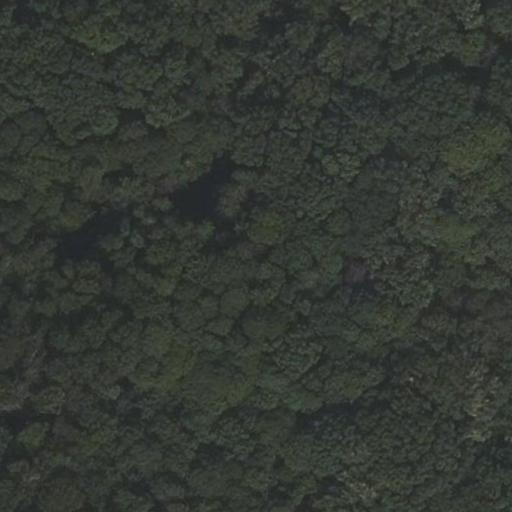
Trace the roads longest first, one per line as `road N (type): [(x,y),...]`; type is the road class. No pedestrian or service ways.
road 1 (track): [(0,64),(144,324),(366,427),(493,511)]
road 2 (track): [(511,171),(428,303),(366,427)]
